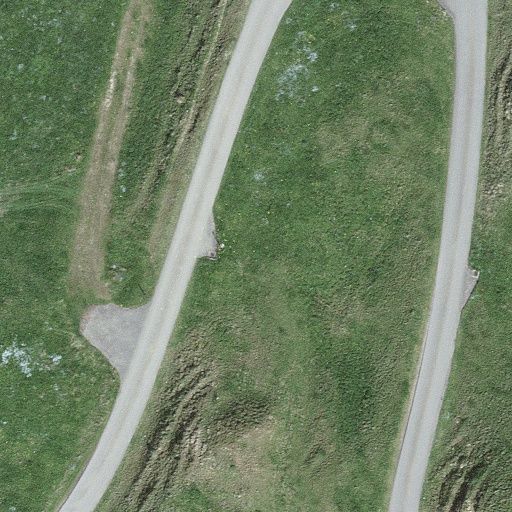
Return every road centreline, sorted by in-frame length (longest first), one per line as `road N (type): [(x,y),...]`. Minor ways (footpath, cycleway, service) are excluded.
road 1 (unclassified): [(70,511),(118,429),(234,81),(269,0)]
road 2 (unclassified): [(471,0),(475,100),(463,210),(404,511)]
road 3 (track): [(138,0),(101,161),(93,242),(101,295),(144,362)]
